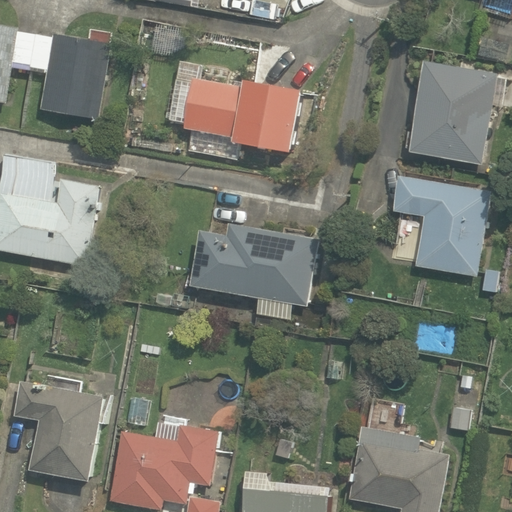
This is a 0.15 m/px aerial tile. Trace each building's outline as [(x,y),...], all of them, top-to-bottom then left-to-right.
[(0,24),(0,100),(11,102),(16,69),(50,75),(44,109),(103,119),(116,43),(59,33),(58,39),(21,32),(21,28),(0,24)] [(508,63),(511,48),(511,44),(490,39),(485,57),(508,63)] [(431,63),(413,153),(483,166),(500,77),(431,63)] [(240,145),(298,157),(311,96),(253,84),(251,92),(200,82),(190,132),(241,142),(240,145)] [(52,203),(59,167),(10,159),(0,218),(0,252),(82,267),(94,268),(107,189),(82,184),(67,182),(63,205),(52,203)] [(494,192),(404,177),(398,212),(429,217),(420,268),(479,278),(494,192)] [(324,239),(236,224),(234,236),(205,231),(195,287),(278,302),(275,323),(294,327),(295,319),(305,321),(308,306),(312,307),(324,239)] [(498,292),(501,272),(490,270),(486,290),(498,292)] [(161,355),(162,348),(143,345),(142,353),(161,355)] [(342,379),(344,363),(330,362),(328,378),(342,379)] [(472,389),(474,377),(464,375),(462,387),(472,389)] [(37,472),(82,480),(98,483),(113,400),(82,395),(27,385),(21,419),(46,423),(37,472)] [(134,398),(129,422),(147,426),(152,402),(134,398)] [(452,427),(471,430),(475,409),(456,406),(452,427)] [(117,504),(162,511),(167,511),(170,502),(193,506),(195,495),(200,496),(202,485),(217,487),(226,435),(166,424),(164,439),(130,433),(117,504)] [(446,511),(458,458),(426,451),(428,442),(372,429),(356,501),(406,511),(446,511)] [(333,511),(334,501),(252,491),(250,511),(333,511)] [(194,511),(225,511),(227,504),(197,499),(194,511)]
